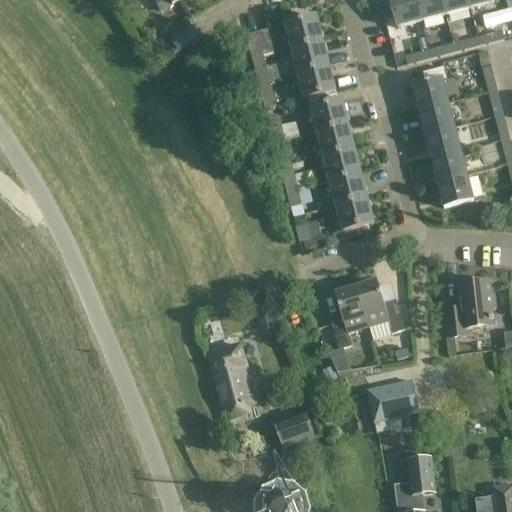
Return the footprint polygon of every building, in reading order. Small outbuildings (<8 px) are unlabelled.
[(151,0),(159,13),(183,0),(151,0)] [(421,24),(414,0),(391,0),(389,1),(397,30),(421,24)] [(440,0),(414,0),(421,24),(445,17),(440,0)] [(466,0),(440,0),(445,17),(469,11),(466,0)] [(492,0),(466,0),(469,11),(494,5),(492,0)] [(285,26),(292,51),(321,44),(315,19),(285,26)] [(502,33),(477,40),(480,49),(504,43),(502,33)] [(246,37),(252,62),(265,59),(258,34),(246,37)] [(477,40),(453,46),(456,56),(480,49),(477,40)] [(321,44),(292,51),(298,76),(328,68),(321,44)] [(453,46),(429,52),(431,62),(456,56),(453,46)] [(408,68),(431,62),(429,52),(427,53),(426,48),(404,53),(404,52),(399,53),(403,69),(408,68)] [(265,59),(252,62),(259,86),(271,83),(265,59)] [(328,68),(298,76),(305,101),(308,100),(334,93),(328,68)] [(412,88),(418,113),(448,105),(441,81),(444,80),(441,69),(423,74),(425,85),(412,88)] [(492,69),(482,72),(488,95),(498,92),(492,69)] [(271,83),(259,86),(265,112),(278,109),(271,83)] [(498,92),(488,95),(494,119),(504,116),(498,92)] [(334,93),(308,100),(311,110),(337,103),(334,93)] [(337,103),(311,110),(317,134),(348,127),(341,101),(337,103)] [(448,105),(418,113),(425,137),(454,129),(448,105)] [(504,116),(494,119),(501,143),(510,140),(504,116)] [(274,147),(286,144),(280,118),(268,121),(274,147)] [(348,127),(317,134),(324,159),(354,151),(348,127)] [(454,129),(425,137),(431,161),(461,153),(454,129)] [(511,147),(510,140),(501,143),(507,167),(511,165),(511,147)] [(354,151),(324,159),(330,183),(360,175),(354,151)] [(276,156),(280,170),(292,167),(289,153),(276,156)] [(461,153),(431,161),(437,185),(467,178),(461,153)] [(292,167),(280,170),(286,195),(299,191),(295,179),(292,167)] [(360,175),(330,183),(337,207),(367,199),(360,175)] [(467,178),(437,185),(444,210),(474,202),(467,178)] [(299,191),(286,195),(291,211),(302,207),(299,191)] [(367,199),(337,207),(343,232),(373,224),(367,199)] [(311,242),(307,226),(295,229),(299,245),(311,242)] [(377,283),(356,289),(368,330),(388,324),(392,337),(405,333),(397,308),(386,311),(377,283)] [(449,342),(450,342),(450,348),(454,348),(453,342),(465,341),(465,334),(494,332),(493,315),(496,315),(495,301),(491,301),(490,287),(460,289),(462,312),(447,313),(449,342)] [(335,296),(343,324),(331,327),(339,352),(352,349),(348,336),(368,330),(356,289),(335,296)] [(225,414),(255,405),(239,348),(209,357),(225,414)] [(412,384),(368,394),(375,426),(420,417),(412,384)] [(306,414),(275,427),(283,451),(315,438),(306,414)] [(394,488),(396,511),(424,511),(423,497),(435,496),(431,461),(407,464),(409,486),(394,488)] [(298,511),(298,509),(297,507),(296,506),(310,486),(279,465),(251,503),(252,507),(267,508),(267,511),(266,511),(298,511)] [(511,511),(511,487),(494,490),(496,505),(496,511),(511,511)]
